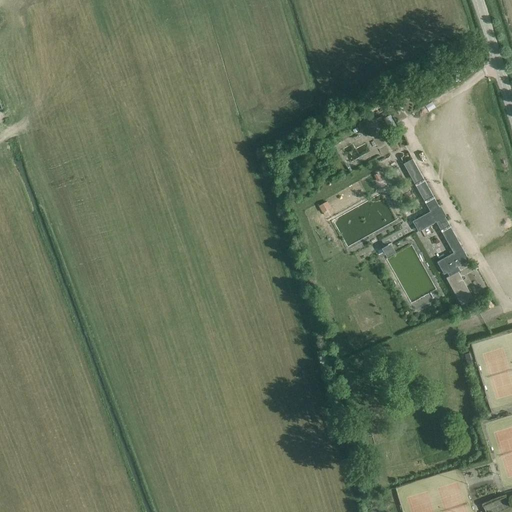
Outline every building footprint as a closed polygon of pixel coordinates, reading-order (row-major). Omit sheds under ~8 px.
[(373,95),(371,101),(381,103),(382,98),(373,95)] [(439,207),(412,159),(404,164),(425,201),(431,211),(437,208),(439,207)] [(320,205),(323,212),(333,208),(330,201),(320,205)] [(413,221),(418,231),(430,225),(431,220),(430,216),(424,215),(413,221)] [(454,253),(437,262),(444,274),(447,272),(449,276),(446,278),(461,305),(464,304),(473,299),(456,268),(469,260),(445,217),(443,218),(437,221),(443,232),(442,232),(454,253)] [(382,249),(387,257),(396,252),(391,244),(382,249)] [(411,376),(414,391),(425,389),(423,374),(411,376)] [(444,488),(440,489),(446,511),(466,511),(458,483),(452,485),(454,492),(446,495),(444,488)] [(488,505),(490,511),(499,511),(511,506),(507,497),(488,505)]
